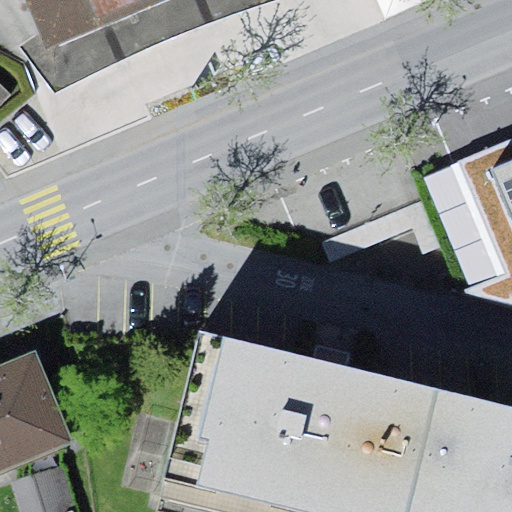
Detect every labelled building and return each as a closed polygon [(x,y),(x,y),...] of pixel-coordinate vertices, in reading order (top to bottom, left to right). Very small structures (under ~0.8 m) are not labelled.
[(32,0),(54,51),(169,0),(32,0)] [(511,141),(430,174),(489,314),(511,305),(511,141)] [(511,511),(511,406),(201,335),(165,489),(264,511),(511,511)] [(33,364),(0,378),(0,489),(74,458),(33,364)] [(29,511),(77,511),(63,469),(20,484),(29,511)]
